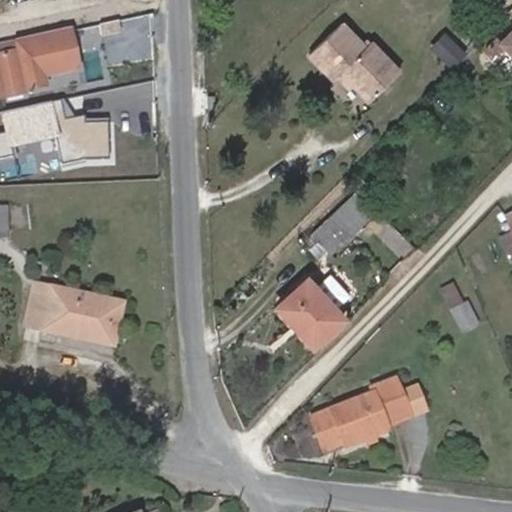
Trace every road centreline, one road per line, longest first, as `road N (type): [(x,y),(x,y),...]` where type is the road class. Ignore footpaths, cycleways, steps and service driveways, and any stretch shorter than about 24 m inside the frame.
road 1 (unclassified): [(249,478),(202,385),(177,0)]
road 2 (unclassified): [(249,478),(511,511)]
road 3 (unclassified): [(0,431),(127,447),(249,478)]
